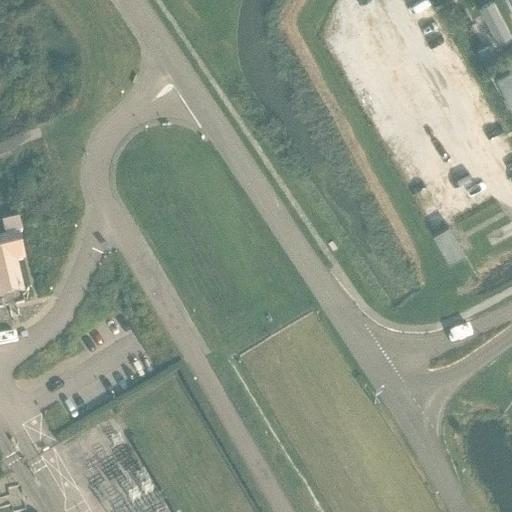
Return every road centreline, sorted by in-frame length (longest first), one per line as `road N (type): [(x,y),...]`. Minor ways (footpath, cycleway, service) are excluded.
road 1 (tertiary): [(383,381),(131,0)]
road 2 (secondary): [(511,315),(383,381)]
road 3 (secondary): [(402,411),(511,334)]
